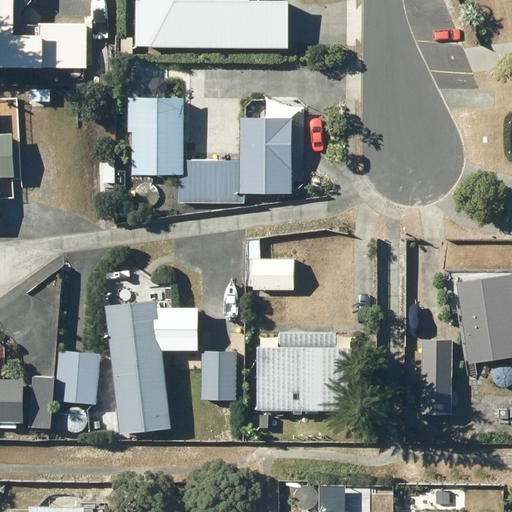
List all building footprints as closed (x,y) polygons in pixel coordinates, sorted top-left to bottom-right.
[(0,0),(0,62),(85,63),(85,20),(38,20),(38,30),(13,30),(13,0),(0,0)] [(171,0),(172,43),(267,42),(266,0),(171,0)] [(121,38),(121,54),(132,54),(132,38),(121,38)] [(182,157),(182,95),(128,94),(128,128),(131,128),(131,169),(179,169),(178,199),(244,199),(244,189),(289,189),(290,114),(239,114),(239,157),(182,157)] [(0,173),(15,173),(12,129),(0,129),(0,173)] [(132,199),(116,200),(116,215),(132,214),(132,199)] [(252,287),(293,287),(293,256),(258,256),(258,237),(245,237),(245,283),(252,283),(252,287)] [(511,276),(511,270),(457,277),(469,358),(511,351),(511,276)] [(103,302),(117,413),(168,406),(163,362),(197,361),(197,303),(155,303),(154,295),(103,302)] [(259,406),(259,424),(268,424),(268,407),(357,407),(357,343),(333,343),(333,329),(279,329),(279,342),(257,342),(256,406),(259,406)] [(422,346),(420,410),(448,411),(450,347),(422,346)] [(58,347),(55,398),(95,400),(98,350),(58,347)] [(0,417),(22,418),(22,374),(0,374),(0,417)] [(93,429),(111,429),(111,417),(106,416),(106,411),(99,411),(99,417),(93,417),(93,429)] [(0,511),(49,511),(48,508),(26,498),(2,508),(0,511)]
